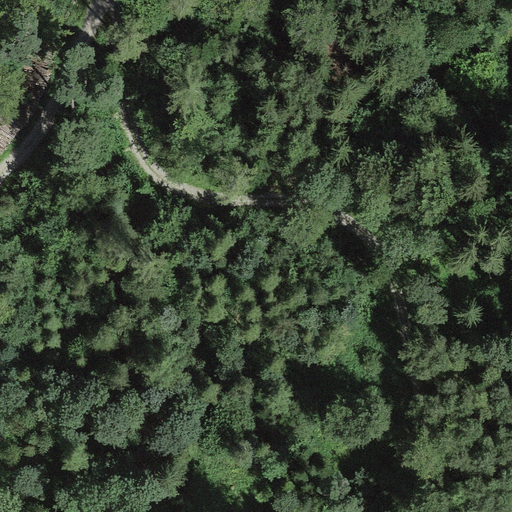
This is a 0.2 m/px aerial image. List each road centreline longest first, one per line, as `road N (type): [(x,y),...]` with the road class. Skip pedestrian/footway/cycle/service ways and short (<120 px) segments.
road 1 (track): [(111,0),(133,136),(150,168),(180,190),(344,217),(381,247),(409,340),(443,511)]
road 2 (track): [(109,0),(54,92),(0,153)]
